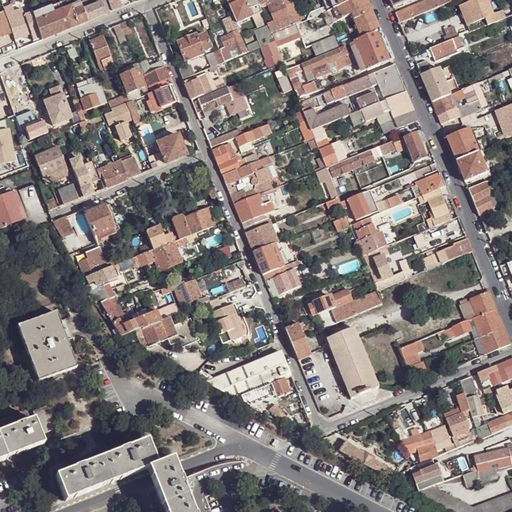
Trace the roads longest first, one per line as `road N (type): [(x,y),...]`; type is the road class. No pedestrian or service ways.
road 1 (residential): [(207,153),(312,416),(323,424),(334,427),(511,352)]
road 2 (residential): [(371,511),(238,442),(63,511)]
road 3 (residential): [(506,304),(379,0)]
road 4 (residential): [(56,213),(207,153)]
road 5 (residential): [(147,5),(207,153)]
road 6 (residential): [(1,64),(147,5)]
road 7 (unknown): [(497,282),(357,328)]
